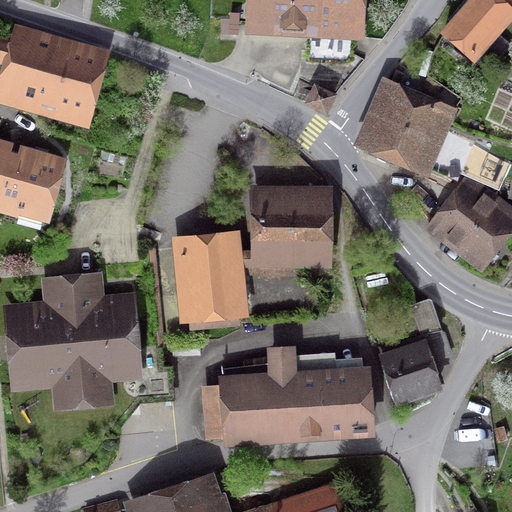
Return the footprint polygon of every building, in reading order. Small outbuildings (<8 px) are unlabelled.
[(347,64),(352,59),(355,0),(254,0),(253,29),(308,32),(306,62),(347,64)] [(511,0),(470,0),(440,35),(474,64),(511,20),(511,0)] [(4,91),(82,113),(98,57),(20,34),(16,48),(0,43),(0,58),(12,62),(4,91)] [(315,87),(307,103),(325,112),(333,96),(315,87)] [(368,139),(424,162),(438,127),(445,110),(390,87),(368,139)] [(510,165),(438,127),(424,162),(456,178),(458,173),(499,191),(510,165)] [(55,184),(60,164),(20,152),(19,157),(9,154),(10,149),(0,146),(0,210),(17,215),(19,208),(46,216),(51,196),(55,197),(59,185),(55,184)] [(511,215),(470,183),(435,228),(479,262),(511,218),(511,215)] [(291,255),(291,266),(321,266),(322,200),(257,198),(259,253),(252,253),(252,266),(282,267),(282,254),(291,255)] [(245,309),(241,266),(252,266),(252,253),(239,253),(238,237),(184,242),(192,327),(237,323),(236,310),(245,309)] [(129,300),(97,303),(95,273),(48,277),(51,307),(10,311),(17,384),(58,380),(60,404),(106,400),(104,376),(136,373),(129,300)] [(430,299),(411,306),(420,335),(440,330),(430,299)] [(450,353),(444,333),(440,330),(420,335),(417,336),(420,344),(426,342),(432,359),(450,353)] [(397,404),(435,391),(420,344),(381,356),(397,404)] [(370,428),(367,375),(295,381),(293,351),(270,352),(271,365),(223,369),(228,438),(370,428)] [(228,511),(223,494),(204,501),(196,478),(140,497),(145,511),(228,511)] [(250,511),(343,511),(335,484),(250,511)] [(118,511),(115,501),(85,509),(85,511),(118,511)]
